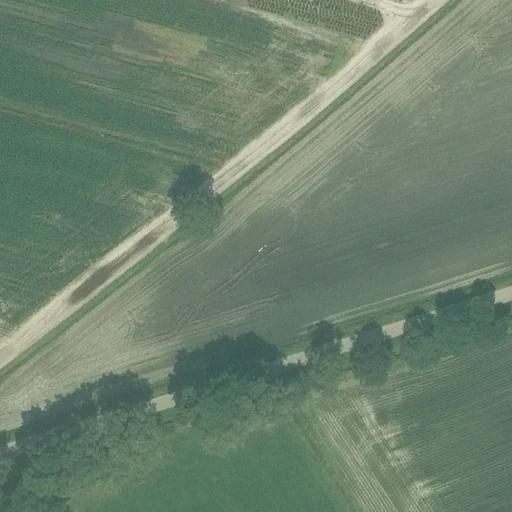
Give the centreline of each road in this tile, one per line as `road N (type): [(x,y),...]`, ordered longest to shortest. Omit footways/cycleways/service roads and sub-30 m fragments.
road 1 (track): [(0,360),(149,244),(433,0)]
road 2 (unclassified): [(0,453),(511,293)]
